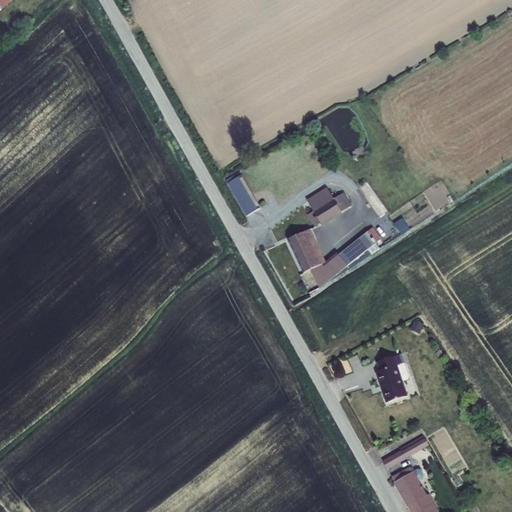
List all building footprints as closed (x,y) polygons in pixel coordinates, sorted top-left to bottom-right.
[(0,0),(0,4),(4,8),(13,0),(0,0)] [(233,174),(222,181),(248,225),(259,219),(233,174)] [(298,201),(302,208),(311,225),(346,207),(346,206),(337,190),(328,185),(298,201)] [(288,227),(280,232),(298,267),(301,272),(309,289),(343,265),(332,251),(316,262),(307,243),(309,242),(301,226),(290,231),(288,227)] [(375,243),(362,227),(352,233),(365,249),(375,243)] [(381,391),(385,403),(406,396),(396,366),(399,364),(396,355),(375,362),(378,371),(375,372),(380,387),(381,386),(382,391),(381,391)] [(399,364),(396,366),(401,381),(406,379),(407,376),(403,363),(399,364)] [(400,451),(382,461),(386,469),(404,458),(400,451)] [(391,476),(406,504),(408,503),(424,494),(409,466),(391,476)] [(433,511),(436,510),(427,493),(424,494),(408,503),(413,511),(433,511)]
